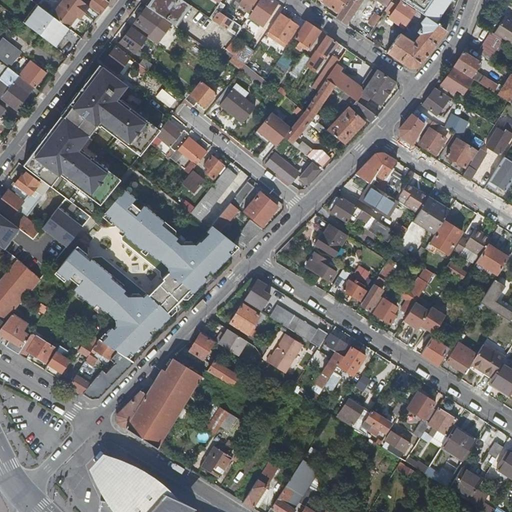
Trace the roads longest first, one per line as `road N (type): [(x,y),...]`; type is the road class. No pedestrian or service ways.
road 1 (residential): [(252,260),(511,424)]
road 2 (residential): [(252,260),(92,422)]
road 3 (residential): [(0,166),(126,0)]
road 4 (residential): [(239,511),(92,422)]
road 5 (residential): [(511,223),(379,134)]
road 6 (residential): [(178,108),(301,208)]
road 7 (residential): [(289,0),(418,86)]
